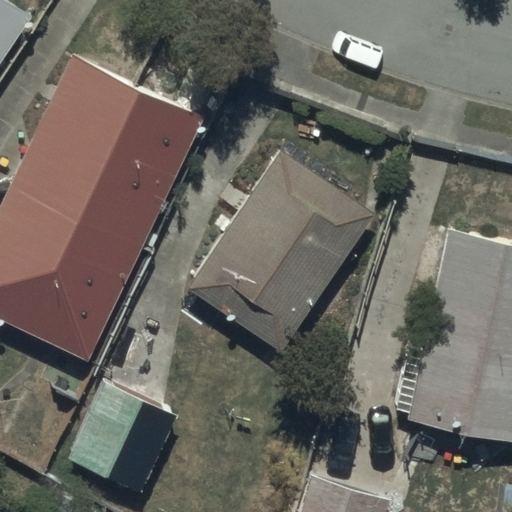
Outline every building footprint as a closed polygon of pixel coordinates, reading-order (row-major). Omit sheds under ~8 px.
[(0,0),(0,41),(28,0),(0,0)] [(71,37),(0,183),(0,299),(85,340),(201,100),(71,37)] [(278,133),(185,268),(276,332),(369,196),(278,133)] [(511,221),(444,208),(405,400),(511,422),(511,221)] [(101,365),(65,440),(135,475),(171,399),(101,365)] [(378,511),(387,487),(310,461),(292,511),(378,511)] [(58,481),(38,511),(94,511),(99,505),(58,481)]
